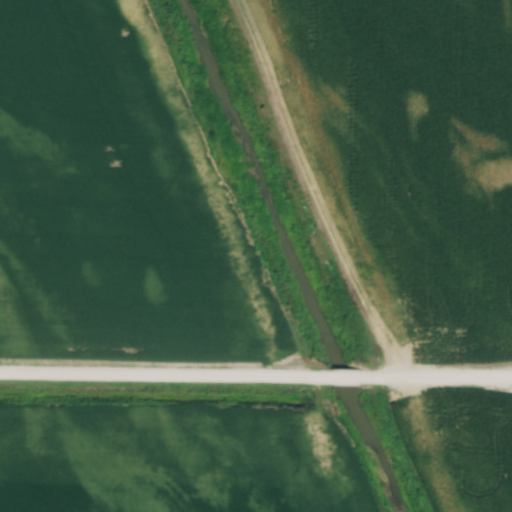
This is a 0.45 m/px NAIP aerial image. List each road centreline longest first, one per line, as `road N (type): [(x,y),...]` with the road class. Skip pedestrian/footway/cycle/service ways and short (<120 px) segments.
road 1 (residential): [(383,375),(226,0)]
road 2 (tertiary): [(0,372),(328,374)]
road 3 (tertiary): [(357,374),(511,376)]
